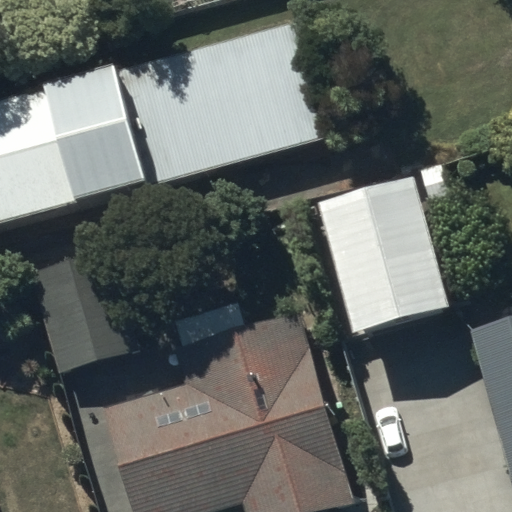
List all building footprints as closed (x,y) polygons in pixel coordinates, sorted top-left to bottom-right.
[(333,153),(300,34),(0,117),(0,247),(83,224),(85,229),(154,209),(152,204),(333,153)] [(424,208),(420,209),(329,233),(363,361),(458,336),(424,208)] [(64,386),(142,364),(114,264),(36,285),(64,386)] [(355,511),(301,334),(275,342),(270,324),(251,330),(245,308),(180,328),(191,365),(180,368),(190,400),(107,426),(133,511),(355,511)] [(511,338),(477,348),(511,481),(511,338)]
